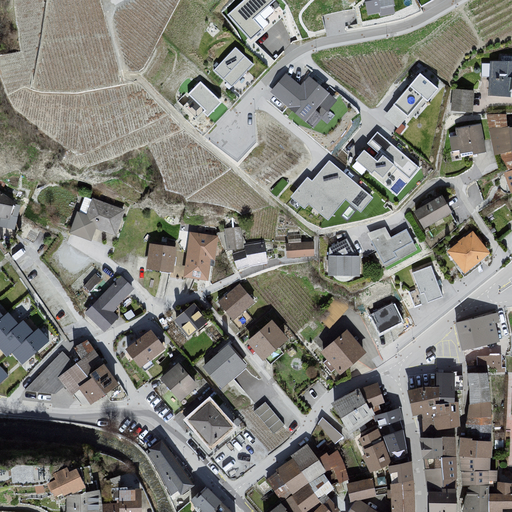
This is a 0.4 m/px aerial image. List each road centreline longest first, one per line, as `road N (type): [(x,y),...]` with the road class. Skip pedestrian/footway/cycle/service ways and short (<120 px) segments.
road 1 (residential): [(144,414),(115,369),(108,334),(236,278),(316,258),(317,236)]
road 2 (track): [(317,236),(145,82),(128,76),(110,0)]
road 3 (residential): [(453,0),(392,29),(304,48),(234,117),(234,133)]
road 4 (residential): [(394,369),(345,384),(296,443),(229,496)]
road 5 (residential): [(394,369),(416,463),(415,511)]
road 6 (residential): [(0,406),(144,414)]
